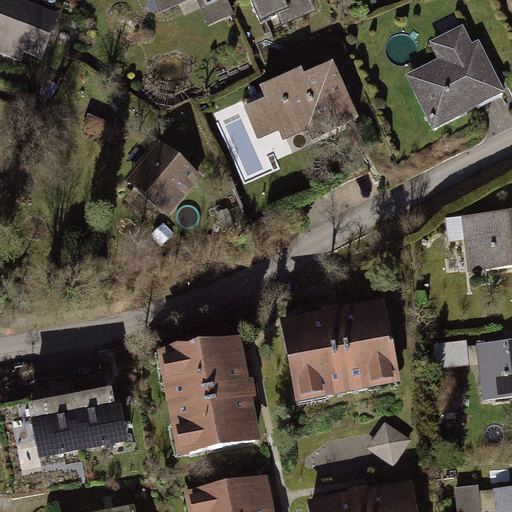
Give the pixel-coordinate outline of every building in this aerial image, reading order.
[(19,47),(35,53),(48,20),(0,0),(0,51),(14,57),(19,47)] [(145,0),(155,19),(193,1),(208,32),(235,19),(226,0),(145,0)] [(243,0),(255,26),(272,18),(280,33),(315,16),(307,0),(243,0)] [(437,67),(404,84),(428,132),(500,96),(476,48),(469,52),(458,31),(427,46),(437,67)] [(332,66),(259,97),(280,147),(353,116),(332,66)] [(87,132),(117,144),(123,129),(93,118),(87,132)] [(157,145),(130,178),(167,209),(194,176),(157,145)] [(511,211),(462,218),(468,271),(511,265),(511,211)] [(443,218),(445,240),(460,239),(457,216),(443,218)] [(322,317),(281,325),(294,390),(317,385),(327,392),(362,386),(369,375),(392,371),(379,306),(338,314),(337,308),(321,311),(322,317)] [(182,429),(187,453),(252,440),(244,399),(250,397),(247,380),(241,381),(233,341),(168,354),(172,377),(166,387),(172,423),(182,429)] [(468,341),(432,345),(435,372),(471,368),(468,341)] [(511,341),(477,346),(482,399),(511,395),(511,341)] [(107,392),(70,399),(79,448),(117,441),(113,424),(119,423),(116,406),(110,407),(107,392)] [(36,457),(79,448),(70,399),(27,408),(36,457)] [(406,441),(383,425),(367,448),(390,464),(406,441)] [(265,511),(260,481),(195,494),(199,511),(265,511)] [(480,511),(477,483),(452,485),(454,511),(480,511)] [(349,499),(308,507),(309,511),(411,511),(407,488),(365,496),(364,490),(348,493),(349,499)] [(511,511),(511,488),(494,490),(495,511),(511,511)]
